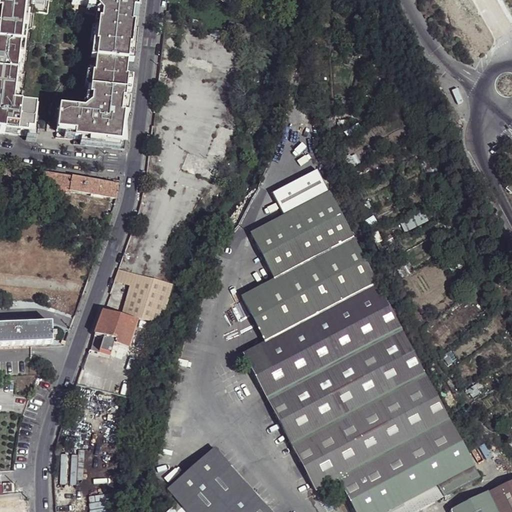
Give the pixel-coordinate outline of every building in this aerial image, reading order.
[(0,0),(0,133),(30,137),(34,108),(11,105),(24,1),(47,3),(47,0),(0,0)] [(72,141),(119,147),(122,117),(119,117),(121,103),(123,103),(126,80),(124,79),(128,50),(130,51),(134,13),(136,14),(137,0),(71,0),(71,6),(95,8),(101,16),(100,23),(97,23),(94,46),(96,47),(93,76),(91,75),(88,99),(91,99),(90,107),(82,112),(58,109),(55,133),(73,135),(72,141)] [(250,0),(245,10),(268,21),(270,15),(269,14),(277,0),(250,0)] [(198,49),(249,67),(254,53),(206,37),(205,40),(202,39),(198,49)] [(216,187),(222,136),(154,127),(146,188),(206,196),(216,187)] [(17,181),(19,170),(12,168),(10,180),(17,181)] [(32,183),(34,172),(19,170),(17,181),(18,181),(23,182),(32,183)] [(286,217),(331,193),(319,171),(275,195),(286,217)] [(43,185),(45,173),(34,172),(32,183),(43,185)] [(116,198),(118,185),(45,173),(43,185),(58,187),(68,188),(69,190),(116,198)] [(172,261),(174,262),(193,202),(157,190),(137,250),(154,256),(149,270),(168,275),(172,261)] [(443,485),(476,468),(347,224),(338,207),(331,193),(286,217),(254,235),(277,281),(243,298),(268,344),(246,356),(318,493),(340,481),(356,511),(392,511),(437,488),(438,488),(443,485)] [(89,273),(93,264),(88,262),(84,271),(89,273)] [(162,327),(173,287),(120,272),(116,282),(132,287),(122,316),(139,322),(140,320),(162,327)] [(130,349),(139,322),(122,316),(106,311),(100,329),(99,334),(108,337),(120,341),(118,344),(130,349)] [(51,338),(51,335),(51,323),(0,325),(0,345),(52,344),(51,338)] [(118,344),(120,341),(108,337),(104,352),(115,355),(118,344)] [(273,511),(217,449),(169,491),(187,511),(273,511)] [(482,480),(476,468),(443,485),(448,498),(482,480)] [(511,511),(511,482),(490,494),(497,508),(499,511),(511,511)] [(16,492),(15,483),(6,483),(7,492),(16,492)] [(448,498),(443,485),(438,488),(437,488),(392,511),(420,511),(441,501),(442,501),(448,498)] [(499,511),(497,508),(490,494),(453,511),(499,511)] [(24,511),(24,501),(5,501),(4,511),(24,511)]
